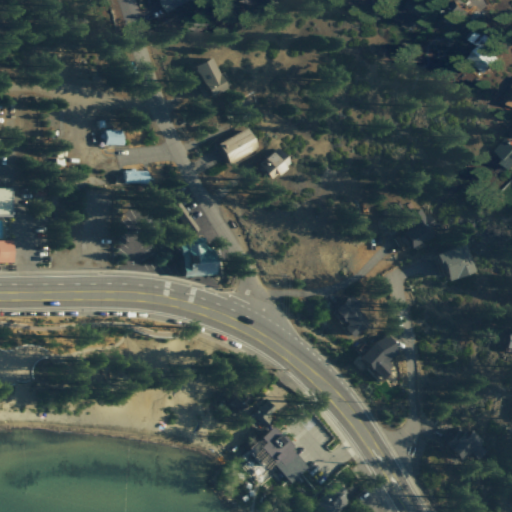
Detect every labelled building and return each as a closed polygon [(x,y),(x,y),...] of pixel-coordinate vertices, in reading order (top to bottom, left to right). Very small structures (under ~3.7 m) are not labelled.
[(169,0),(173,10),(200,1),(199,0),(169,0)] [(458,37),(470,45),(477,34),(466,26),(458,37)] [(475,70),(485,57),(469,44),(458,57),(475,70)] [(190,68),(205,98),(227,87),(212,57),(190,68)] [(511,75),(494,95),(508,109),(511,104),(511,75)] [(225,99),(229,120),(248,115),(244,94),(225,99)] [(216,163),(250,149),(241,128),(207,142),(216,163)] [(103,145),(122,145),(122,129),(103,130),(103,145)] [(485,154),(507,169),(511,161),(511,146),(497,136),(485,154)] [(249,166),(260,180),(282,163),(269,146),(253,158),(255,161),(249,166)] [(116,169),(116,182),(140,183),(141,170),(116,169)] [(0,214),(11,214),(10,187),(0,187),(0,214)] [(191,230),(177,197),(166,202),(180,235),(191,230)] [(388,216),(395,228),(386,232),(393,246),(425,229),(416,212),(413,214),(409,205),(388,216)] [(169,238),(170,275),(199,274),(199,237),(169,238)] [(13,240),(0,239),(0,261),(14,262),(13,240)] [(428,279),(463,269),(455,242),(421,252),(428,279)] [(322,306),(334,325),(332,326),(338,335),(360,322),(342,294),(322,306)] [(511,328),(499,327),(496,348),(511,349),(511,328)] [(348,354),(366,379),(383,367),(378,360),(390,351),(378,334),(348,354)] [(214,402),(233,414),(244,396),(234,390),(232,393),(223,388),(214,402)] [(279,484),(299,468),(264,423),(240,442),(245,449),(249,446),(279,484)] [(475,448),(454,425),(434,443),(449,460),(457,453),(463,459),(475,448)]
